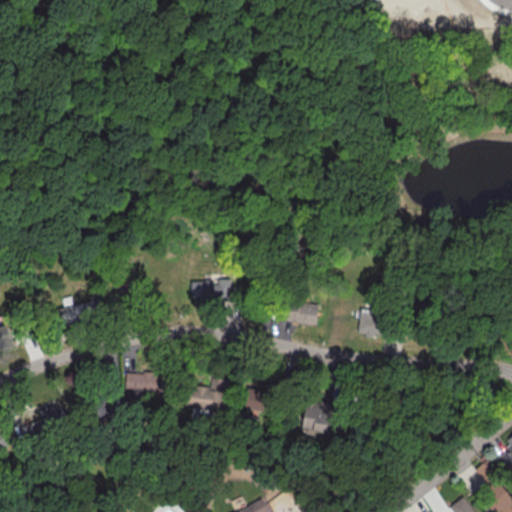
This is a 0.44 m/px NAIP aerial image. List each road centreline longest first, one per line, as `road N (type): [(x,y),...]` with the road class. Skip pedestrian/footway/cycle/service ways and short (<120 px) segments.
road 1 (residential): [(511,378),(202,333),(127,338),(0,379)]
road 2 (residential): [(511,414),(388,511)]
